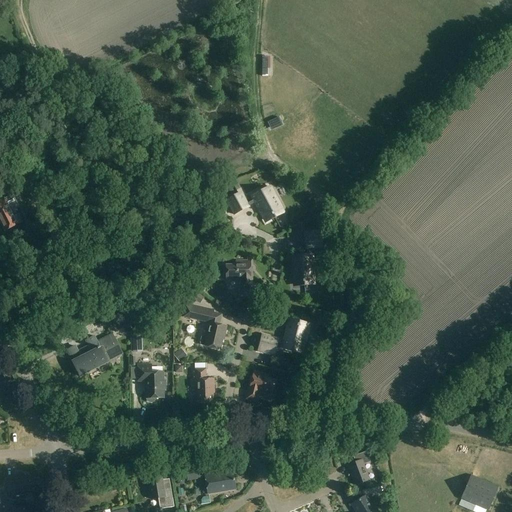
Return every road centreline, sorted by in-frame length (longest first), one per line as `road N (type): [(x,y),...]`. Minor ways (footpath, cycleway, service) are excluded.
road 1 (unclassified): [(511,440),(403,425),(253,437)]
road 2 (track): [(336,211),(511,23)]
road 3 (track): [(336,211),(279,167),(267,141),(251,55),(258,0)]
road 4 (track): [(313,432),(347,314),(336,211)]
road 5 (residential): [(230,439),(241,337),(276,281),(273,245)]
road 6 (unclassified): [(230,439),(59,451)]
road 7 (track): [(34,51),(67,131),(58,166),(33,178)]
road 8 (unclassified): [(59,451),(0,324)]
